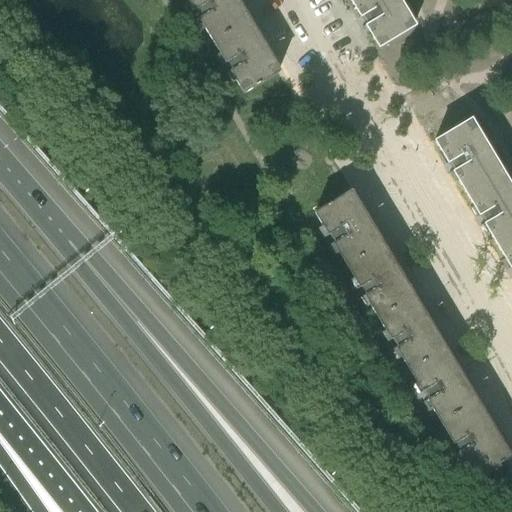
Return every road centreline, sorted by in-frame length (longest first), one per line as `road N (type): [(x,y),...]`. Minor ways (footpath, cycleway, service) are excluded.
road 1 (residential): [(511,376),(287,0)]
road 2 (motorway): [(314,511),(61,244)]
road 3 (motorway): [(276,511),(61,244)]
road 4 (motorway): [(198,511),(0,263)]
road 5 (motorway): [(0,344),(135,511)]
road 6 (motorway): [(0,412),(79,511)]
